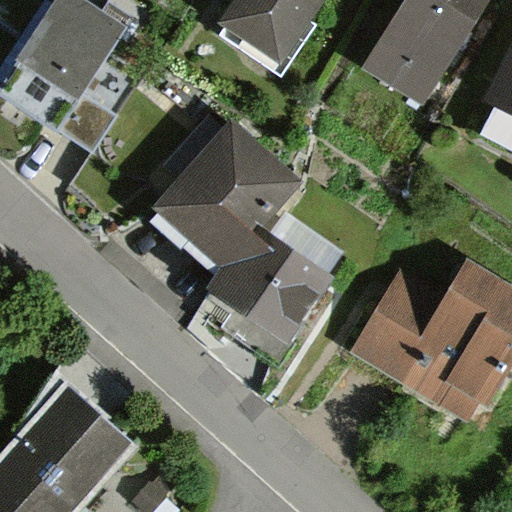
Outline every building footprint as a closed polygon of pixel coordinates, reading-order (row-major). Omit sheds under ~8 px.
[(130,39),(70,0),(64,0),(54,16),(47,11),(20,52),(28,57),(0,98),(0,107),(55,144),(60,137),(89,156),(113,122),(86,104),(130,39)] [(313,24),(330,0),(238,0),(218,30),(224,35),(220,41),(281,83),(319,28),(313,24)] [(493,0),(409,0),(365,71),(424,109),(493,0)] [(511,57),(484,108),(511,123),(511,57)] [(332,251),(284,217),(306,193),(234,128),(154,217),(222,279),(208,298),(236,317),(226,331),(276,367),(334,286),(316,273),(332,251)] [(491,410),(511,374),(511,293),(469,268),(450,299),(404,272),(353,358),(464,425),(478,402),(491,410)] [(132,452),(71,394),(0,475),(0,511),(87,511),(84,509),(132,452)]
